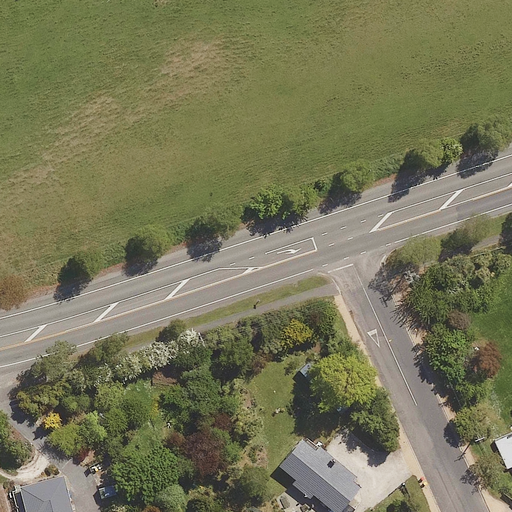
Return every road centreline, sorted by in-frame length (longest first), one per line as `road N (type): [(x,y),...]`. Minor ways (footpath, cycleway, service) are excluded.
road 1 (trunk): [(344,240),(0,348)]
road 2 (residential): [(465,511),(344,240)]
road 3 (trunk): [(511,178),(344,240)]
